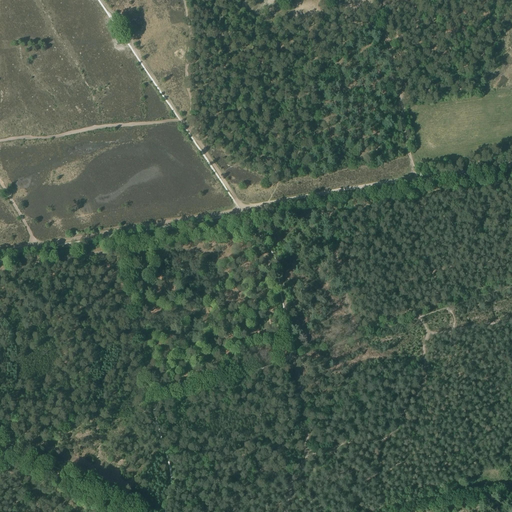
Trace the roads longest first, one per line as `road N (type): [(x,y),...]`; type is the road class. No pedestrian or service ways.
road 1 (track): [(0,141),(182,121),(242,207)]
road 2 (track): [(268,222),(326,214),(350,332),(416,311)]
road 3 (track): [(0,251),(242,207)]
road 4 (track): [(189,104),(394,80)]
road 5 (track): [(422,335),(422,378),(387,442),(379,437),(308,454)]
road 6 (track): [(76,426),(45,262)]
road 7 (track): [(265,203),(415,178)]
road 8 (track): [(120,250),(268,222)]
road 9 (track): [(0,444),(128,511)]
road 10 (track): [(268,222),(292,353)]
road 11 (track): [(183,0),(190,32),(187,132)]
road 12 (track): [(0,271),(120,250)]
